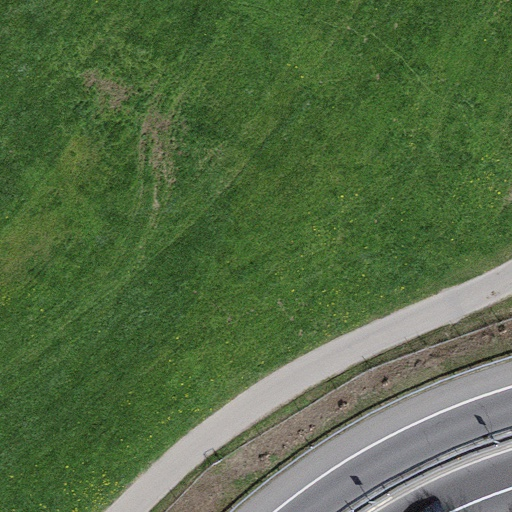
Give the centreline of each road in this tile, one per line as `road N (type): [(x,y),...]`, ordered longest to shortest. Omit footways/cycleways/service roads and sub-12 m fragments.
road 1 (unclassified): [(127,511),(235,413),(511,275)]
road 2 (motorway): [(511,402),(391,451),(299,511)]
